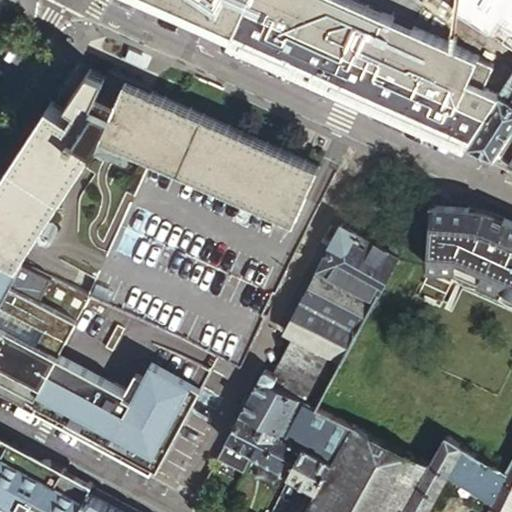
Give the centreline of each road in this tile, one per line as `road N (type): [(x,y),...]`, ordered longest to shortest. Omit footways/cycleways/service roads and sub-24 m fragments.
road 1 (residential): [(511,193),(83,0)]
road 2 (residential): [(0,412),(179,511)]
